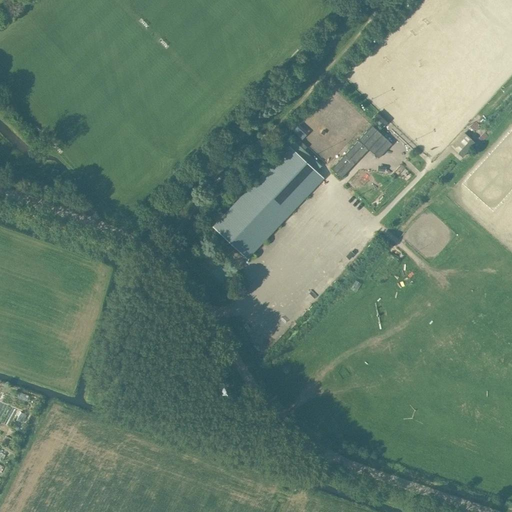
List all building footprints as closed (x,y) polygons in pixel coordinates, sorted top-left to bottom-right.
[(375,114),(372,118),(382,127),(385,123),(375,114)] [(371,125),(331,169),(341,178),(368,149),(378,158),(391,144),(371,125)] [(247,258),(322,178),(316,171),(321,166),(304,149),(306,147),(289,131),(283,138),(290,145),(212,226),(247,258)] [(470,139),(457,153),(462,157),(475,143),(470,139)] [(27,158),(25,163),(36,167),(38,162),(27,158)] [(20,412),(16,421),(22,424),(26,415),(20,412)]
